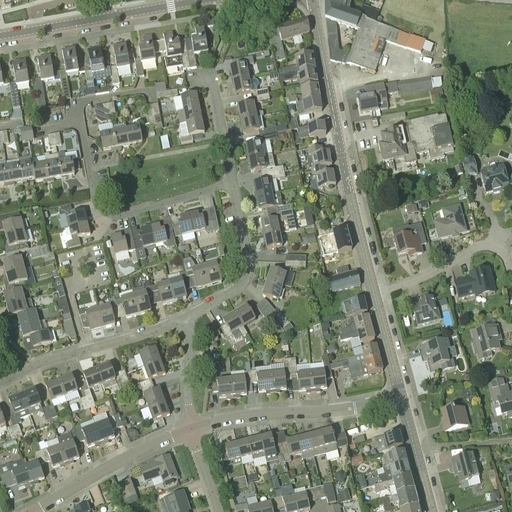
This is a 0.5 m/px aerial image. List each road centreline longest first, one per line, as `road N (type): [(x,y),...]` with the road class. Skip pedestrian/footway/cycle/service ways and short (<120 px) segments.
road 1 (tertiary): [(374,296),(312,0)]
road 2 (residential): [(232,183),(110,214),(94,196),(81,126)]
road 3 (residential): [(401,398),(191,430)]
road 4 (residential): [(189,317),(0,382)]
road 5 (residential): [(191,430),(111,465),(34,511)]
road 6 (residential): [(189,317),(241,285),(249,269),(232,183)]
road 7 (residential): [(511,278),(502,255),(475,248),(374,296)]
road 8 (tertiary): [(37,29),(197,1)]
